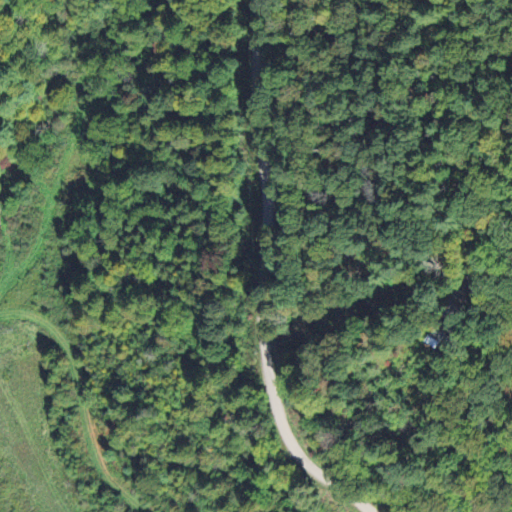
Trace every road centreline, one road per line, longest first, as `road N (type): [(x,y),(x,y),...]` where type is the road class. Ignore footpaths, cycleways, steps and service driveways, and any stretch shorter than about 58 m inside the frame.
road 1 (residential): [(260,0),(251,103),(269,218),(262,322),(270,382),(306,463),(370,511)]
road 2 (residential): [(490,302),(476,0)]
